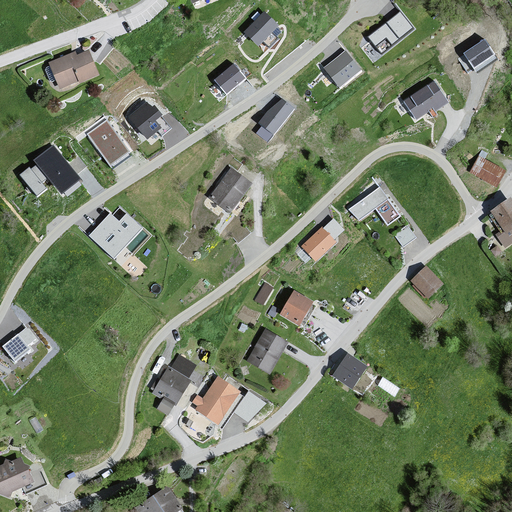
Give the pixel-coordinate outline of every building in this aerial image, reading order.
[(415,29),(401,12),(368,38),(381,55),(415,29)] [(279,27),(264,13),(244,33),(259,48),(279,27)] [(474,66),(493,54),(484,41),(466,54),(474,66)] [(104,72),(90,42),(46,62),(60,92),(104,72)] [(365,71),(349,50),(325,68),(340,89),(365,71)] [(244,78),(233,65),(216,80),(227,92),(244,78)] [(434,80),(405,101),(418,119),(433,108),(438,114),(452,104),(434,80)] [(293,108),(282,100),(268,112),(259,122),(273,133),(293,108)] [(160,132),(163,135),(171,129),(163,118),(164,116),(156,106),(152,109),(148,103),(129,118),(148,142),(160,132)] [(111,167),(131,153),(107,120),(87,135),(111,167)] [(63,196),(82,180),(54,145),(34,161),(37,166),(32,170),(31,167),(20,176),(38,197),(47,189),(43,183),(49,178),(63,196)] [(510,170),(483,156),(475,171),(503,185),(510,170)] [(252,183),(231,168),(208,199),(229,214),(252,183)] [(384,226),(398,215),(378,189),(350,210),(361,223),(374,213),(384,226)] [(511,245),(511,200),(494,213),(508,232),(501,237),(509,248),(511,245)] [(110,213),(90,235),(114,258),(142,228),(127,214),(119,222),(110,213)] [(314,262),(338,242),(334,236),(343,228),(335,218),(302,247),(314,262)] [(415,237),(407,225),(393,235),(401,247),(415,237)] [(426,266),(411,281),(429,299),(444,284),(426,266)] [(255,297),(263,302),(274,286),(266,281),(255,297)] [(314,303),(295,292),(280,316),(299,327),(314,303)] [(47,346),(31,325),(5,345),(21,366),(47,346)] [(288,342),(265,329),(247,361),(271,374),(288,342)] [(370,367),(349,353),(334,376),(355,390),(370,367)] [(171,367),(169,366),(152,394),(162,400),(158,408),(169,415),(190,381),(188,379),(197,365),(179,354),(171,367)] [(395,394),(400,386),(384,375),(379,382),(395,394)] [(241,392),(218,377),(203,400),(197,396),(193,403),(199,407),(197,410),(220,425),(241,392)] [(234,412),(251,423),(266,402),(249,390),(234,412)] [(25,464),(22,457),(12,462),(6,460),(4,465),(0,466),(0,494),(10,498),(13,492),(35,482),(29,471),(30,467),(25,464)] [(175,511),(182,508),(168,486),(137,507),(140,511),(175,511)]
